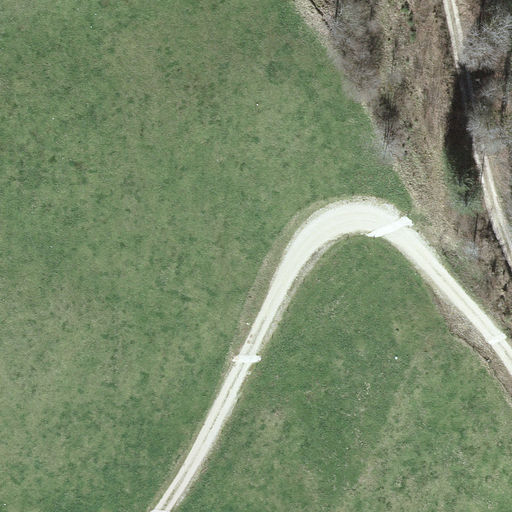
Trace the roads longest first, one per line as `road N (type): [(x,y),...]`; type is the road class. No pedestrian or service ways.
road 1 (track): [(159,511),(206,441),(302,247),(323,229),(358,219),(384,227),(511,359)]
road 2 (track): [(511,251),(484,167),(450,0)]
